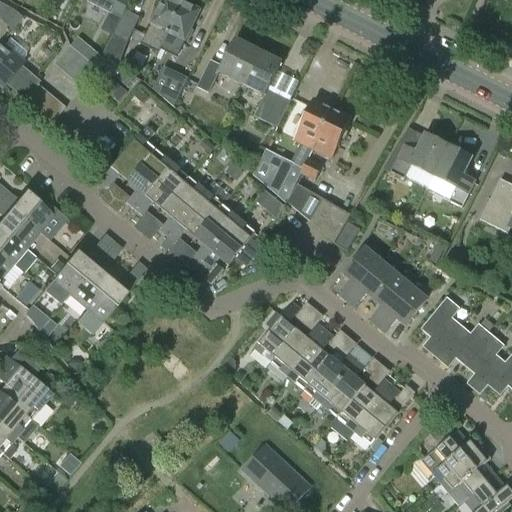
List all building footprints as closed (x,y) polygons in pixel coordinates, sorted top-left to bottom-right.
[(97,0),(96,2),(112,10),(117,0),(97,0)] [(117,0),(112,10),(122,15),(130,1),(127,0),(117,0)] [(158,53),(160,49),(182,4),(174,0),(163,0),(157,13),(153,13),(150,19),(152,22),(141,44),(158,53)] [(182,4),(160,49),(176,57),(186,38),(189,38),(192,32),(190,29),(199,12),(182,4)] [(3,24),(13,31),(23,19),(13,11),(3,24)] [(113,36),(103,55),(116,62),(127,43),(139,19),(125,12),(112,35),(113,36)] [(0,84),(4,88),(6,85),(25,100),(25,101),(38,85),(40,82),(22,67),(25,63),(22,62),(26,57),(27,53),(10,39),(4,46),(1,44),(0,45),(0,84)] [(210,62),(196,88),(208,94),(218,73),(241,85),(258,51),(235,40),(221,67),(210,62)] [(70,47),(54,65),(64,73),(79,55),(70,47)] [(92,50),(84,59),(89,62),(98,70),(105,60),(92,50)] [(258,51),(241,85),(264,96),(253,117),(277,129),(290,102),(267,90),(281,63),(258,51)] [(79,55),(64,73),(73,81),(89,62),(84,59),(79,55)] [(108,59),(101,67),(129,90),(137,80),(108,59)] [(89,62),(73,81),(82,88),(98,70),(89,62)] [(154,91),(173,108),(188,80),(165,68),(154,91)] [(110,80),(102,90),(118,103),(127,93),(110,80)] [(25,101),(23,104),(32,111),(47,93),(38,85),(25,101)] [(47,93),(32,111),(41,119),(56,101),(47,93)] [(56,101),(41,119),(50,127),(66,108),(56,101)] [(293,141),(312,151),(333,109),(324,104),(321,106),(313,102),(293,141)] [(333,109),(312,151),(331,160),(350,120),(342,116),(342,113),(333,109)] [(140,136),(101,182),(109,188),(120,176),(128,183),(155,150),(148,144),(156,135),(147,127),(140,136)] [(404,147),(390,173),(404,180),(405,178),(427,189),(433,178),(448,147),(425,135),(416,153),(404,147)] [(266,151),(267,149),(260,146),(254,156),(262,160),(266,151)] [(448,147),(433,178),(447,184),(440,198),(448,202),(461,209),(475,182),(462,176),(471,158),(448,147)] [(138,191),(127,204),(134,209),(172,164),(155,150),(128,183),(138,191)] [(253,177),(286,204),(296,184),(301,175),(303,170),(298,167),(266,151),(262,160),(253,177)] [(235,181),(245,170),(232,159),(227,165),(231,168),(226,173),(235,181)] [(308,160),(303,170),(301,175),(316,182),(323,167),(308,160)] [(172,164),(134,209),(142,216),(153,204),(161,211),(188,178),(172,164)] [(171,219),(160,231),(167,237),(205,192),(188,178),(161,211),(171,219)] [(288,206),(310,224),(324,201),(296,184),(286,204),(288,206)] [(511,199),(494,191),(479,221),(507,235),(510,230),(511,230),(511,199)] [(167,237),(161,245),(167,251),(174,243),(175,244),(186,231),(194,238),(221,206),(205,192),(167,237)] [(276,220),(285,209),(265,192),(256,202),(276,220)] [(9,195),(2,204),(38,235),(38,234),(48,242),(65,221),(55,212),(51,217),(24,194),(17,202),(9,195)] [(350,217),(324,201),(310,224),(334,244),(350,217)] [(2,204),(0,205),(0,217),(3,220),(0,223),(0,230),(24,251),(38,235),(2,204)] [(204,246),(193,259),(201,265),(239,220),(221,206),(194,238),(204,246)] [(239,220),(201,265),(208,271),(219,259),(228,267),(235,259),(247,269),(263,250),(251,240),(255,234),(239,220)] [(334,245),(346,253),(359,231),(347,224),(334,245)] [(0,258),(10,268),(20,275),(33,259),(24,251),(0,230),(0,258)] [(111,260),(121,249),(103,234),(94,245),(111,260)] [(339,297),(346,303),(381,262),(365,249),(343,276),(351,283),(339,297)] [(68,297),(99,260),(90,253),(83,261),(74,254),(63,268),(56,277),(42,293),(59,307),(68,297)] [(0,258),(0,280),(10,268),(0,258)] [(68,297),(85,310),(108,282),(100,276),(107,267),(99,260),(68,297)] [(56,262),(48,271),(56,277),(63,268),(56,262)] [(365,295),(373,302),(396,275),(381,262),(346,303),(354,309),(365,295)] [(370,322),(377,328),(411,288),(396,275),(373,302),(381,308),(370,322)] [(108,282),(85,310),(102,325),(132,288),(123,280),(116,289),(108,282)] [(17,303),(23,309),(37,293),(27,283),(12,300),(17,303)] [(411,288),(377,328),(384,334),(396,320),(404,327),(427,301),(411,288)] [(447,299),(420,330),(430,338),(422,348),(435,359),(461,327),(452,320),(460,310),(447,299)] [(292,305),(255,350),(271,363),(297,331),(289,324),(300,311),(292,305)] [(461,327),(435,359),(448,370),(456,360),(465,368),(491,336),(489,335),(495,327),(486,320),(480,327),(478,325),(470,335),(461,327)] [(297,331),(271,363),(287,377),(325,332),(318,326),(307,339),(297,331)] [(51,332),(45,327),(40,332),(46,337),(51,332)] [(491,336),(465,368),(474,375),(466,385),(480,396),(488,386),(487,386),(505,365),(505,364),(496,357),(504,347),(499,343),(498,342),(505,335),(499,330),(492,337),(491,336)] [(325,332),(287,377),(304,391),(331,359),(322,351),(333,339),(325,332)] [(331,359),(304,391),(315,400),(309,406),(316,411),(321,405),(358,360),(351,354),(340,367),(331,359)] [(505,365),(487,386),(488,386),(500,397),(508,387),(511,390),(511,355),(505,364),(505,365)] [(0,364),(0,382),(4,386),(0,390),(0,397),(29,421),(43,405),(49,396),(56,402),(66,390),(48,375),(39,386),(5,358),(0,364)] [(358,360),(321,405),(337,419),(364,386),(355,379),(366,366),(358,360)] [(364,386),(337,419),(354,433),(392,387),(384,381),(374,394),(364,386)] [(392,387),(354,433),(371,447),(398,415),(389,407),(400,394),(392,387)] [(0,426),(15,439),(23,445),(37,428),(29,421),(0,397),(0,426)] [(0,454),(1,455),(9,462),(15,455),(15,449),(10,445),(15,439),(0,426),(0,454)] [(428,457),(422,462),(432,475),(440,484),(482,449),(474,439),(468,444),(458,432),(443,445),(428,457)] [(443,445),(435,435),(420,447),(428,457),(443,445)] [(241,472),(284,511),(287,511),(310,488),(265,446),(241,472)] [(482,449),(440,484),(458,506),(464,501),(494,476),(485,464),(491,459),(482,449)] [(68,454),(57,466),(68,475),(78,463),(68,454)] [(494,476),(464,501),(473,511),(497,511),(511,500),(511,484),(505,489),(494,476)]
